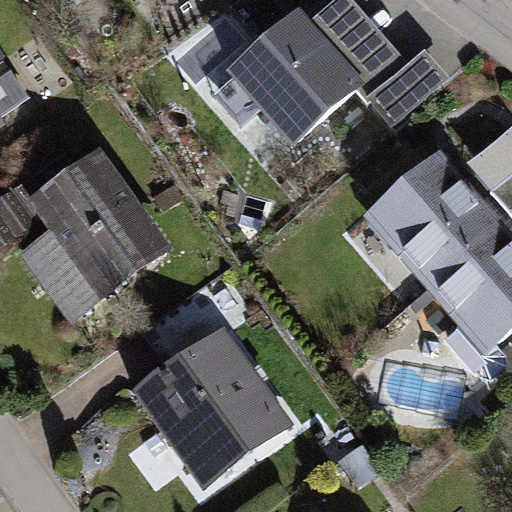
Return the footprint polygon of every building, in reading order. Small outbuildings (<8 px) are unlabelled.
[(339,0),(310,25),(299,12),(226,74),(293,153),(359,97),(401,61),(348,0),(339,0)] [(408,70),(401,61),(359,97),(390,133),(449,83),(425,55),(408,70)] [(427,293),(502,228),(439,156),(363,221),(427,293)] [(0,206),(0,270),(19,258),(70,332),(171,262),(99,159),(59,186),(50,173),(0,206)] [(511,179),(491,198),(511,221),(511,179)] [(498,349),(511,336),(511,239),(502,228),(427,293),(460,332),(446,344),(476,379),(490,383),(506,370),(506,357),(498,349)] [(293,433),(222,336),(132,402),(203,499),(293,433)] [(363,447),(339,465),(359,493),(383,475),(363,447)]
